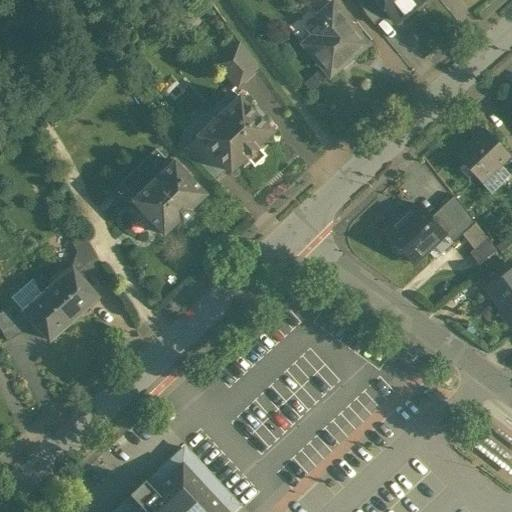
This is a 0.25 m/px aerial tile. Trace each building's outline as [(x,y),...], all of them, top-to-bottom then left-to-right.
[(387,12),(376,0),(357,0),(365,14),(373,24),(387,12)] [(420,0),(376,0),(387,12),(395,22),(420,0)] [(368,44),(332,2),(315,16),(323,26),(301,44),(329,76),(368,44)] [(256,67),(239,43),(216,65),(237,86),(256,67)] [(252,109),(238,95),(195,134),(198,138),(227,169),(230,171),(238,164),(243,169),(252,161),(258,168),(268,159),(262,152),(269,145),(265,140),(273,132),(260,118),(264,114),(256,105),(252,109)] [(484,129),(455,156),(480,182),(496,166),(508,155),(484,129)] [(227,169),(198,138),(187,148),(190,152),(198,162),(198,161),(215,180),(227,169)] [(171,162),(157,147),(119,181),(133,197),(130,199),(137,207),(134,210),(136,212),(124,223),(133,233),(145,222),(148,225),(152,221),(162,232),(171,225),(177,231),(186,223),(191,229),(201,220),(196,214),(205,206),(199,199),(205,193),(174,159),(171,162)] [(496,166),(480,182),(490,193),(507,177),(496,166)] [(453,195),(429,218),(443,233),(442,234),(451,244),(460,236),(474,222),(453,195)] [(429,218),(416,204),(385,234),(412,263),(442,234),(443,233),(429,218)] [(460,236),(474,256),(491,243),(474,222),(460,236)] [(86,237),(74,244),(81,259),(86,268),(87,269),(99,262),(86,237)] [(503,260),(491,243),(474,256),(469,260),(480,276),(503,260)] [(81,259),(64,275),(59,270),(47,282),(51,286),(42,295),(67,323),(96,297),(78,276),(86,268),(81,259)] [(511,322),(511,267),(485,287),(501,308),(498,311),(508,325),(511,322)] [(33,279),(11,298),(23,311),(32,322),(49,340),(67,323),(42,295),(33,279)] [(7,309),(0,313),(0,328),(7,341),(21,333),(21,332),(14,320),(7,309)] [(23,311),(14,320),(21,332),(32,322),(23,311)] [(437,379),(448,386),(452,381),(441,373),(437,379)] [(184,448),(147,482),(144,479),(136,487),(129,494),(131,497),(115,511),(232,511),(239,507),(184,448)]
